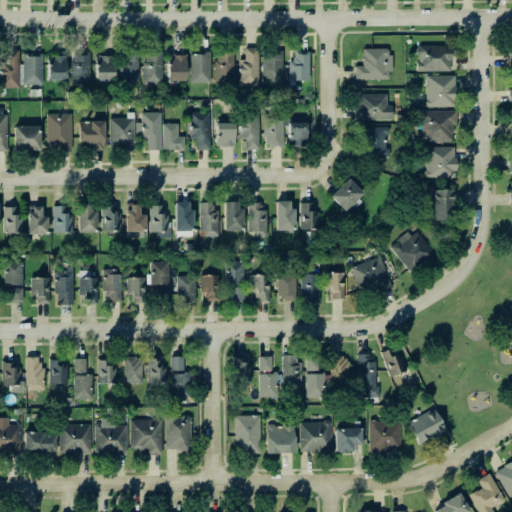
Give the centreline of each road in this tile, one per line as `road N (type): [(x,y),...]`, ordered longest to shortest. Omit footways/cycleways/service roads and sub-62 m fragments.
road 1 (residential): [(0,485),(407,482),(511,428)]
road 2 (residential): [(0,17),(511,16)]
road 3 (residential): [(0,332),(375,326),(441,289),(472,253)]
road 4 (residential): [(0,173),(316,170),(333,144),(333,18)]
road 5 (residential): [(472,253),(481,220),(480,17)]
road 6 (residential): [(220,484),(219,330)]
